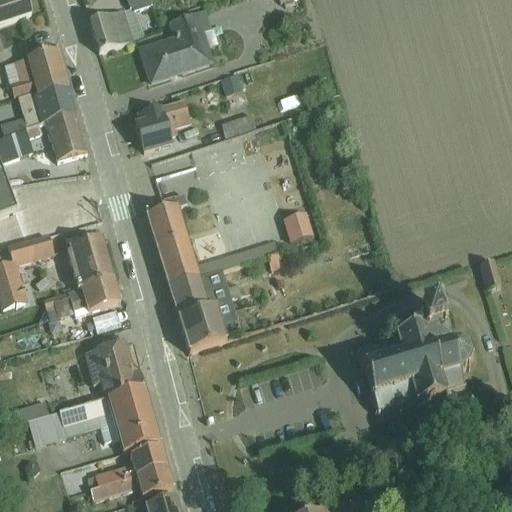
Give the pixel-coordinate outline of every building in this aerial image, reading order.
[(0,29),(30,19),(23,0),(18,0),(0,6),(0,29)] [(133,17),(135,16),(152,10),(151,5),(148,0),(124,0),(129,13),(132,12),(133,17)] [(276,0),(279,8),(284,7),(285,11),(295,8),(294,3),(300,1),(300,0),(276,0)] [(123,16),(132,42),(144,39),(135,16),(133,17),(132,12),(129,13),(123,16)] [(132,42),(123,16),(89,28),(98,58),(134,47),(132,42)] [(172,45),(140,55),(150,88),(213,68),(204,38),(211,35),(205,16),(167,28),(172,45)] [(226,17),(213,26),(220,36),(233,28),(226,17)] [(36,101),(67,93),(57,55),(13,68),(18,86),(9,89),(13,104),(22,101),(35,97),(36,101)] [(18,86),(13,68),(4,71),(9,89),(18,86)] [(237,79),(220,85),(225,102),(243,96),(237,79)] [(24,136),(38,131),(45,129),(75,119),(67,93),(36,101),(35,97),(22,101),(25,111),(27,110),(30,120),(0,129),(0,133),(4,145),(25,138),(24,136)] [(140,128),(135,129),(143,158),(172,150),(171,143),(176,142),(174,134),(190,130),(184,107),(137,120),(140,128)] [(75,119),(45,129),(56,168),(86,159),(75,119)] [(251,120),(220,130),(225,143),(255,133),(251,120)] [(0,146),(0,169),(32,159),(26,143),(40,138),(38,131),(24,136),(25,138),(4,145),(0,146)] [(0,222),(16,216),(0,173),(0,222)] [(266,263),(276,259),(279,259),(275,247),(195,271),(177,212),(187,210),(183,200),(162,207),(162,208),(165,216),(146,221),(147,223),(169,293),(222,277),(266,263)] [(305,218),(282,225),(289,249),(313,242),(305,218)] [(11,270),(0,273),(0,314),(1,318),(25,311),(22,303),(26,302),(24,296),(21,297),(14,274),(54,262),(47,241),(6,253),(11,270)] [(76,295),(112,285),(101,244),(67,253),(68,258),(66,259),(76,295)] [(276,259),(266,263),(271,277),(281,274),(276,259)] [(493,266),(478,271),(486,296),(501,292),(493,266)] [(222,277),(169,293),(188,359),(227,347),(222,332),(237,327),(222,277)] [(112,285),(76,295),(44,305),(47,315),(55,313),(58,324),(73,319),(74,322),(119,308),(112,285)] [(365,383),(354,386),(358,398),(369,395),(376,419),(414,408),(415,413),(446,404),(445,399),(464,393),(459,378),(468,372),(472,362),(469,353),(459,346),(450,346),(447,334),(444,335),(439,314),(418,320),(419,324),(416,325),(414,327),(413,330),(412,332),(413,337),(393,343),(394,346),(358,357),(365,383)] [(103,406),(144,394),(139,377),(133,379),(124,348),(83,360),(92,392),(99,390),(103,406)] [(50,421),(28,428),(32,444),(27,445),(30,453),(66,444),(65,442),(98,433),(103,449),(117,444),(122,459),(159,448),(144,394),(103,406),(50,421)] [(468,400),(446,406),(452,429),(475,423),(468,400)] [(28,428),(50,421),(45,406),(7,417),(11,433),(28,428)] [(89,496),(167,474),(160,452),(129,462),(132,471),(86,484),(89,496)] [(29,465),(24,471),(26,479),(34,481),(40,475),(37,467),(29,465)] [(167,474),(89,496),(93,507),(138,494),(141,504),(172,495),(167,474)] [(177,511),(175,503),(144,511),(177,511)]
